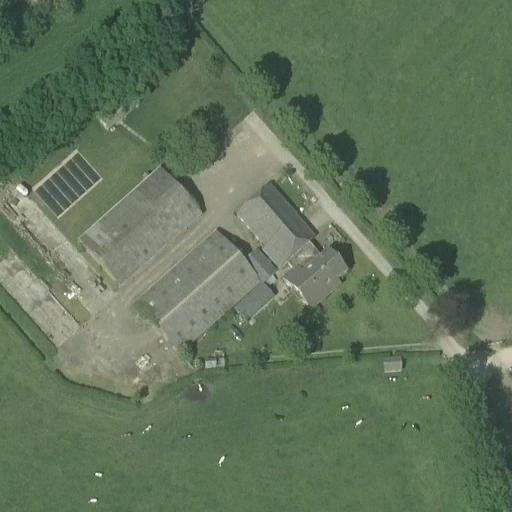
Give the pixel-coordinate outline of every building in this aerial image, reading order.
[(117,288),(200,215),(160,170),(77,243),(117,288)] [(280,262),(316,233),(273,179),(237,208),(280,262)] [(0,206),(50,258),(71,238),(21,186),(0,206)] [(260,284),(257,280),(241,264),(214,234),(132,307),(178,358),(260,284)] [(288,261),(323,300),(338,287),(334,282),(344,274),(327,254),(320,260),(307,245),(288,261)] [(261,286),(233,312),(242,322),(271,297),(261,286)] [(62,322),(50,326),(58,347),(69,343),(62,322)] [(124,390),(131,374),(118,368),(111,384),(124,390)]
